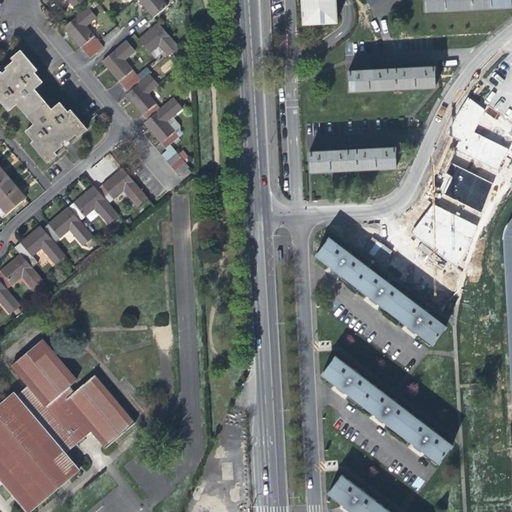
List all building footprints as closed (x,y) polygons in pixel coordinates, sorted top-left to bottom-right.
[(138,0),(142,4),(153,17),(166,6),(161,0),(138,0)] [(336,21),(336,13),(334,0),(301,0),(302,13),(302,23),(320,22),(323,22),(336,21)] [(510,9),(509,0),(425,0),(426,12),(444,11),(491,9),(510,9)] [(96,17),(87,7),(63,27),(72,37),(89,58),(103,47),(86,26),(96,17)] [(146,33),(138,40),(150,53),(159,45),(169,56),(179,48),(158,23),(146,33)] [(165,121),(171,116),(180,108),(172,99),(160,109),(147,94),(158,84),(149,74),(141,80),(124,60),(135,50),(127,41),(102,62),(111,73),(127,92),(125,94),(131,102),(146,120),(144,123),(151,132),(165,148),(170,144),(178,136),(173,130),(165,121)] [(54,152),(77,132),(80,135),(89,127),(72,108),(70,110),(62,101),(54,107),(44,96),(36,87),(44,80),(36,71),(39,68),(22,48),(13,56),(15,59),(0,71),(0,100),(8,110),(16,104),(34,125),(26,131),(34,140),(31,143),(47,162),(56,155),(54,152)] [(432,89),(431,69),(348,72),(349,92),(368,91),(414,89),(432,89)] [(179,125),(171,116),(165,121),(173,130),(179,125)] [(161,156),(166,161),(176,152),(170,144),(165,148),(168,151),(161,156)] [(395,168),(395,149),(312,152),(312,171),(328,170),(375,169),(395,168)] [(181,150),(177,153),(181,157),(183,161),(187,157),(181,150)] [(176,152),(166,161),(170,167),(181,157),(177,153),(176,152)] [(181,157),(170,167),(174,172),(185,162),(183,161),(181,157)] [(189,168),(185,162),(174,172),(179,177),(189,168)] [(111,179),(96,192),(107,205),(122,193),(136,209),(145,201),(121,171),(111,179)] [(458,265),(466,254),(492,180),(485,191),(469,185),(469,183),(463,178),(446,172),(439,192),(437,195),(436,198),(410,234),(452,263),(458,265)] [(9,179),(6,174),(0,178),(0,197),(12,187),(15,185),(9,179)] [(21,192),(15,185),(12,187),(0,197),(0,205),(5,212),(22,198),(24,196),(21,192)] [(118,218),(107,205),(96,192),(93,188),(84,195),(67,209),(78,223),(94,210),(107,227),(118,218)] [(54,220),(41,231),(53,244),(68,231),(82,248),(92,239),(78,223),(67,209),(54,220)] [(64,258),(53,244),(41,231),(39,228),(30,236),(13,249),(19,256),(31,270),(38,263),(33,257),(41,250),(54,266),(64,258)] [(45,286),(31,270),(19,256),(8,265),(0,272),(0,284),(5,291),(21,278),(34,294),(45,286)] [(354,281),(346,281),(343,281),(342,269),(320,270),(320,277),(321,296),(322,317),(327,317),(328,325),(328,342),(361,341),(360,333),(356,333),(356,332),(353,332),(353,325),(354,325),(354,320),(354,315),(347,315),(347,307),(344,307),(344,299),(346,299),(354,298),(354,281)] [(19,307),(5,291),(0,284),(0,304),(9,315),(19,307)] [(0,404),(0,453),(38,461),(72,468),(63,457),(89,435),(102,452),(133,426),(94,378),(74,395),(68,389),(75,383),(41,342),(10,369),(26,388),(14,399),(11,395),(0,404)] [(361,367),(352,367),(350,367),(349,356),(327,356),(327,364),(328,382),(329,404),(334,403),(335,412),(335,429),(368,428),(367,419),(363,420),(363,419),(360,419),(360,412),(361,412),(361,407),(361,402),(354,402),(354,393),(351,393),(351,386),(353,386),(361,385),(361,367)] [(23,511),(29,511),(38,461),(0,453),(0,485),(1,485),(23,511)] [(377,472),(369,472),(366,472),(366,460),(343,461),(343,468),(344,487),(345,508),(351,508),(350,511),(377,511),(377,506),(371,506),(370,498),(367,498),(367,490),(370,490),(378,490),(377,472)] [(29,511),(76,473),(72,468),(38,461),(29,511)]
